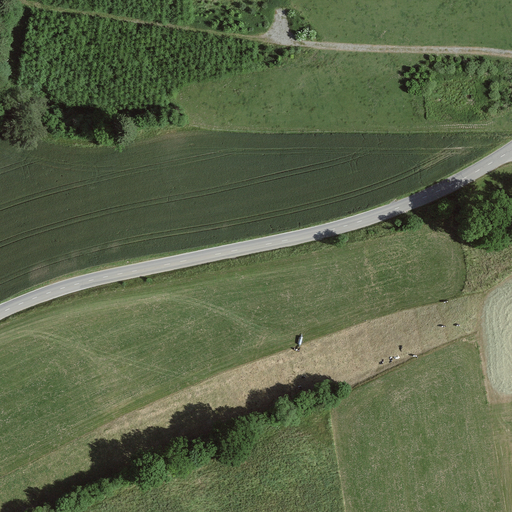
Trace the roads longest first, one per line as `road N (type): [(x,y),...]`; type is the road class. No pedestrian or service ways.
road 1 (tertiary): [(0,313),(40,294),(380,215),(511,149)]
road 2 (track): [(511,55),(255,39),(25,0)]
